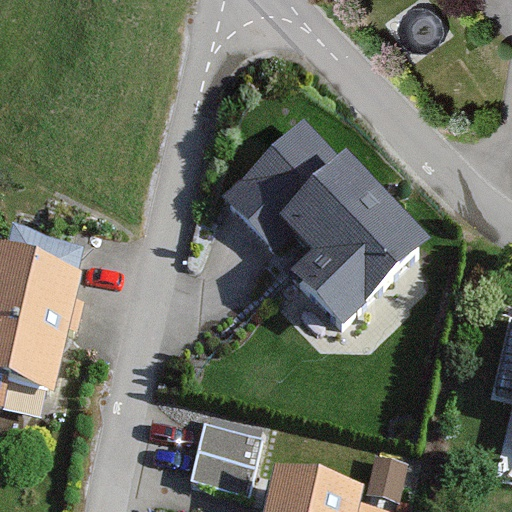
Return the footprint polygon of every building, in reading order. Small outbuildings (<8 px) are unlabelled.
[(305,127),(229,201),(279,252),(292,240),(317,265),(295,286),(343,334),(427,252),(305,127)] [(0,403),(1,404),(7,381),(52,393),(81,282),(0,261),(0,403)] [(207,432),(194,487),(248,499),(261,444),(207,432)] [(407,468),(376,462),(368,499),(399,505),(407,468)] [(279,484),(273,511),(356,511),(359,500),(279,484)]
